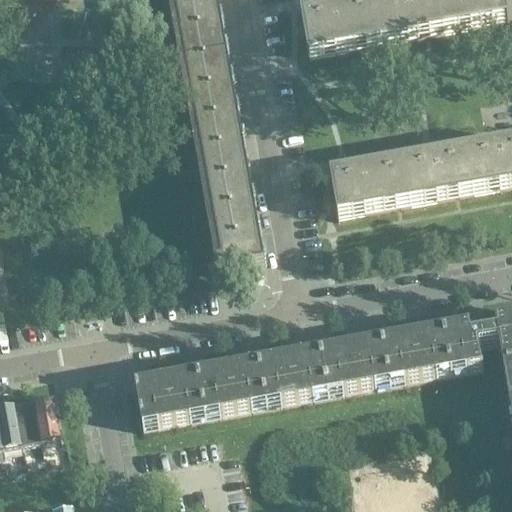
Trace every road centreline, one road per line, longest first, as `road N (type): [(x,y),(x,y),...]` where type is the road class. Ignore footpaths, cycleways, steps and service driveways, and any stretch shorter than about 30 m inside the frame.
road 1 (residential): [(296,315),(236,0)]
road 2 (residential): [(296,315),(511,276)]
road 3 (residential): [(95,351),(296,315)]
road 4 (residential): [(112,511),(95,351)]
